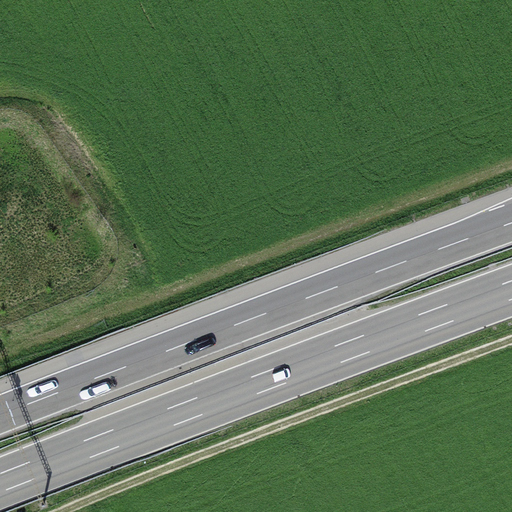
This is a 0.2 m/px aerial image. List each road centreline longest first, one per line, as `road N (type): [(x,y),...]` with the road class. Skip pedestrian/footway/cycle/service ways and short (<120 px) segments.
road 1 (motorway): [(511,222),(0,414)]
road 2 (motorway): [(0,481),(511,289)]
road 3 (track): [(511,164),(0,355)]
road 4 (track): [(59,511),(511,339)]
